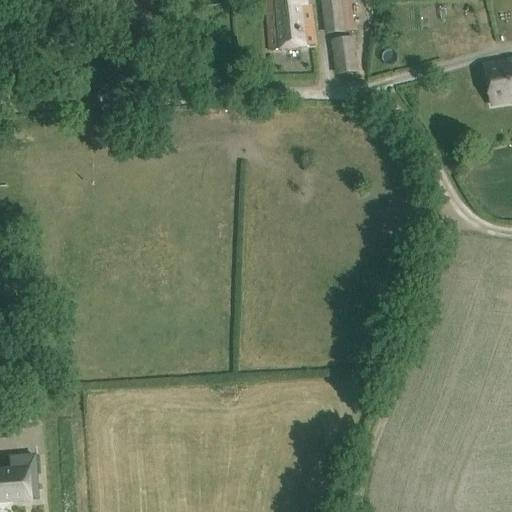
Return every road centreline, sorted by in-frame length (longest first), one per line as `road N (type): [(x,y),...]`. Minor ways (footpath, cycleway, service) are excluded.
road 1 (track): [(511,233),(464,224),(420,138),(370,95),(0,99)]
road 2 (track): [(357,511),(371,439),(450,208)]
